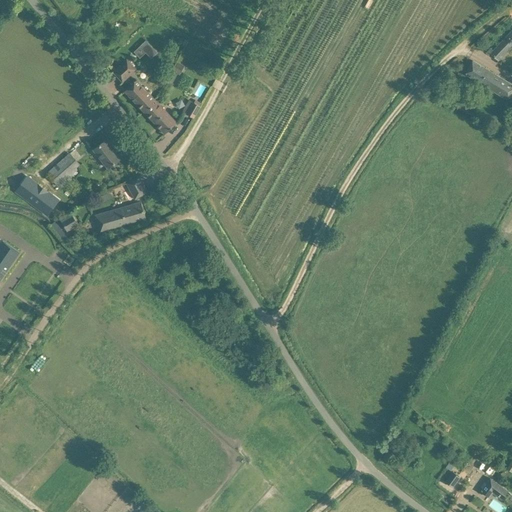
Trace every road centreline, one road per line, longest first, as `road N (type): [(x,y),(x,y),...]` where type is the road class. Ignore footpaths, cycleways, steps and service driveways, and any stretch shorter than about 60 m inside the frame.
road 1 (track): [(511,1),(407,97),(273,332)]
road 2 (unclassified): [(365,465),(327,420),(194,209)]
road 3 (unclassified): [(194,209),(32,0)]
road 4 (track): [(266,0),(167,169)]
road 5 (unclassified): [(55,305),(87,265),(194,209)]
